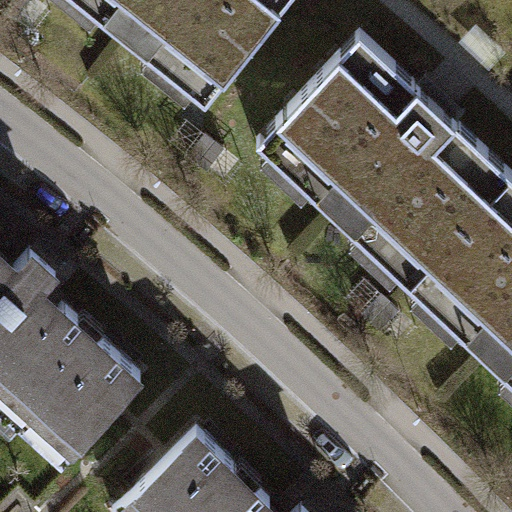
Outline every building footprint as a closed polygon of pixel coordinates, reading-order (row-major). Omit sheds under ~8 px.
[(78,0),(190,92),(266,0),(78,0)] [(385,270),(494,160),(353,21),(244,131),(385,270)] [(511,177),(494,160),(385,270),(511,394),(511,177)] [(0,261),(0,400),(52,450),(122,377),(0,261)] [(271,511),(178,425),(104,504),(112,511),(271,511)]
